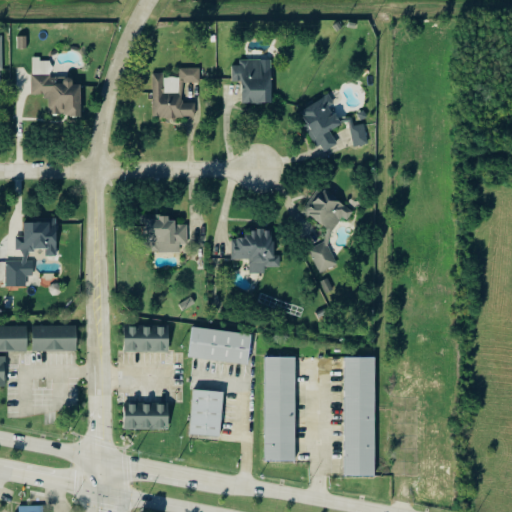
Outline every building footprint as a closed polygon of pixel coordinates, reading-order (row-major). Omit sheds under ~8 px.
[(17,49),(17,37),(26,37),(26,49),(17,49)] [(33,96),(51,96),(51,115),(82,116),(83,85),(74,84),(75,78),(53,77),(53,59),(34,59),(33,96)] [(243,103),(274,103),(274,68),(263,68),(263,62),(234,62),(234,81),(243,81),(243,103)] [(155,118),(197,117),(197,103),(182,103),(182,82),(202,81),(202,68),(181,68),(181,77),(165,77),(165,73),(154,73),(155,118)] [(339,144),(332,130),(342,125),(332,105),(336,103),(332,95),(301,110),(322,153),(339,144)] [(356,114),(363,111),(366,117),(360,121),(356,114)] [(369,144),(367,125),(353,126),(355,146),(369,144)] [(344,216),(349,219),(356,211),(325,190),(308,213),(333,230),(344,216)] [(188,223),(171,223),(171,216),(149,217),(150,252),(181,252),(181,244),(189,244),(188,223)] [(7,287),(28,287),(28,276),(35,276),(34,261),(29,261),(29,250),(47,250),(47,256),(58,256),(58,221),(26,222),(26,237),(17,237),(18,250),(24,250),(24,261),(7,261),(7,287)] [(234,258),(251,258),(251,273),(266,273),(266,268),(282,267),(282,255),(275,255),(275,230),(250,230),(250,238),(233,238),(234,258)] [(339,264),(328,241),(310,250),(322,273),(339,264)] [(178,305),(191,297),(194,303),(182,311),(178,305)] [(32,326),(75,326),(75,352),(32,352),(32,326)] [(0,327),(26,327),(26,351),(0,351),(0,327)] [(124,327),(167,327),(167,352),(124,352),(124,327)] [(251,335),(247,364),(187,357),(191,328),(251,335)] [(0,386),(8,387),(7,356),(0,356),(0,386)] [(294,461),(264,461),(264,357),(294,358),(294,461)] [(344,358),(373,358),(373,476),(344,476),(344,358)] [(219,437),(188,434),(192,390),(222,393),(219,437)] [(124,405),(167,404),(167,429),(124,429),(124,405)] [(433,496),(453,496),(453,476),(433,476),(433,496)]
